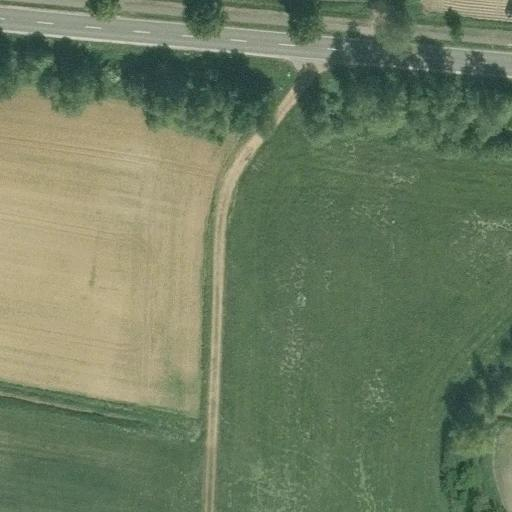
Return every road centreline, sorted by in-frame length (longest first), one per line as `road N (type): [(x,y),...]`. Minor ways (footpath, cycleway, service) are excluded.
road 1 (secondary): [(0,19),(511,64)]
road 2 (track): [(329,48),(236,170),(223,201),(208,511)]
